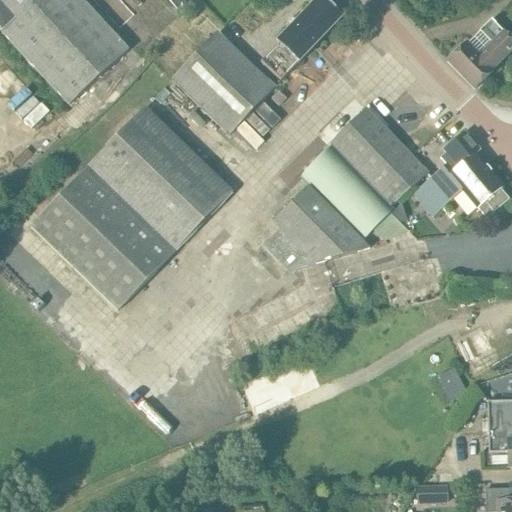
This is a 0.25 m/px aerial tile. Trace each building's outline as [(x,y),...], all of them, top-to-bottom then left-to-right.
[(128,51),(80,0),(0,0),(0,31),(69,106),(128,51)] [(169,0),(177,9),(181,5),(183,7),(186,4),(185,2),(187,0),(169,0)] [(342,17),(342,16),(324,0),(317,0),(276,43),(278,44),(260,63),(280,82),(342,17)] [(511,42),(491,20),(447,63),(474,90),(493,72),(492,71),(511,51),(511,42)] [(275,89),(218,34),(217,33),(171,81),(229,137),(275,89)] [(278,107),(286,99),(278,92),(271,100),(278,107)] [(231,195),(143,110),(28,230),(117,315),(231,195)] [(362,240),(372,231),(385,243),(406,234),(410,227),(392,208),(427,175),(418,165),(366,110),(330,145),(332,147),(301,177),(362,240)] [(421,187),(440,211),(461,191),(460,190),(486,169),(475,155),(479,151),(464,133),(443,151),(446,154),(440,159),(446,166),(431,179),(421,187)] [(460,190),(461,191),(476,210),(477,209),(486,219),(509,200),(500,190),(502,188),(486,169),(460,190)] [(420,210),(423,208),(432,218),(440,211),(421,187),(412,195),(419,203),(416,205),(420,210)] [(280,232),(267,244),(264,248),(289,275),(369,250),(307,188),(272,223),(280,232)] [(301,382),(293,387),(298,395),(306,391),(301,382)] [(250,387),(235,393),(246,415),(260,408),(250,387)] [(507,469),(511,469),(511,401),(487,403),(488,454),(507,454),(507,469)] [(451,475),(438,475),(438,485),(451,484),(451,475)] [(416,506),(448,505),(447,487),(416,488),(416,506)] [(511,511),(511,489),(485,491),(485,511),(511,511)] [(318,496),(308,496),(309,509),(319,508),(318,496)]
